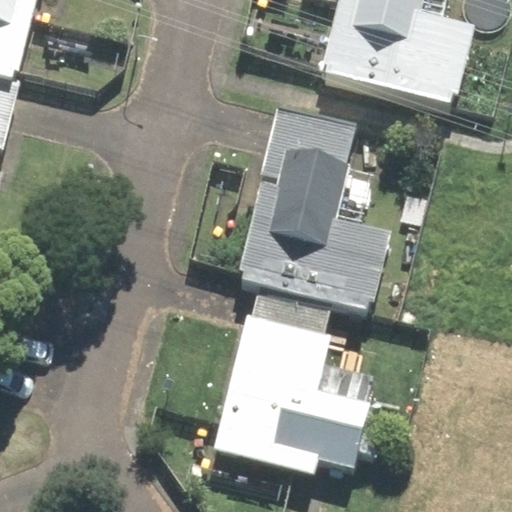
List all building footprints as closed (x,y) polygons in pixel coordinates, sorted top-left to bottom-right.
[(0,0),(0,93),(9,96),(32,0),(0,0)] [(449,111),(466,43),(413,29),(420,0),(336,0),(317,78),(323,79),(319,92),(443,122),(446,110),(449,111)] [(0,149),(12,101),(0,98),(0,149)] [(385,247),(329,233),(352,141),(273,121),(256,187),(274,191),(271,202),(256,198),(234,286),(237,287),(235,295),(360,327),(363,318),(367,319),(385,247)] [(312,474),(348,483),(364,419),(361,418),(367,392),(317,379),(324,352),(317,351),(324,323),(252,305),(245,333),(242,332),(209,464),(308,489),(312,474)]
